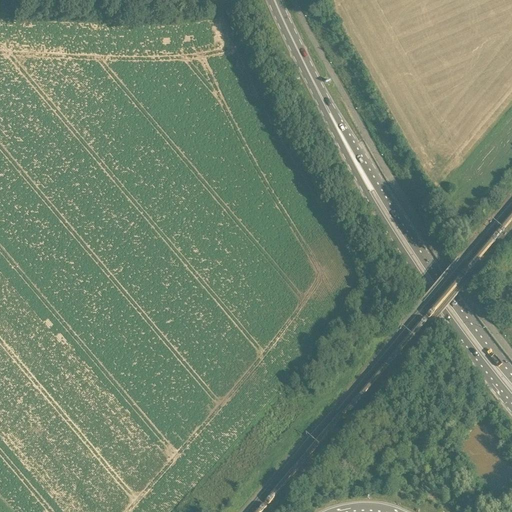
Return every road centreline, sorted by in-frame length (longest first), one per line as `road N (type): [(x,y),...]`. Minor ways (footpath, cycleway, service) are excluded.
road 1 (primary): [(334,123),(394,238),(511,398)]
road 2 (primary): [(511,380),(334,123)]
road 3 (primary): [(275,0),(334,123)]
